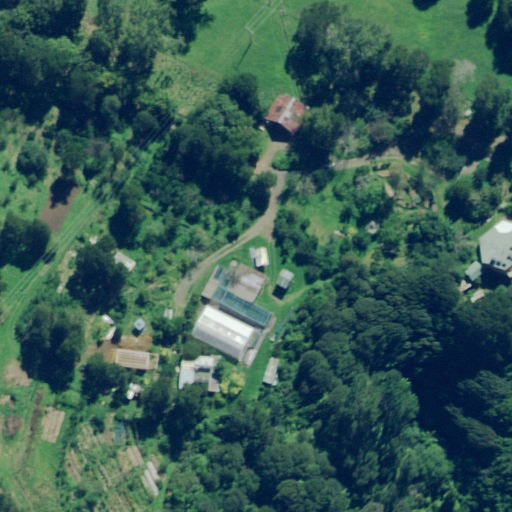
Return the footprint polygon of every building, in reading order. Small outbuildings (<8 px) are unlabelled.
[(385,235),(381,221),(362,226),(365,240),(385,235)] [(510,282),(511,280),(511,227),(504,223),(477,244),(481,269),(507,278),(510,282)] [(124,252),(90,238),(87,246),(121,260),(124,252)] [(219,309),(272,338),(277,329),(266,323),(270,316),(251,305),(267,276),(244,264),(219,309)] [(210,302),(220,285),(216,283),(223,271),(216,268),(200,297),(210,302)] [(297,278),(287,275),(281,291),(291,295),(297,278)] [(254,332),(206,308),(191,338),(239,362),(254,332)] [(145,357),(132,350),(127,359),(140,365),(145,357)] [(219,383),(211,382),(212,373),(218,373),(218,361),(181,358),(180,380),(193,381),(192,394),(218,396),(219,383)]
